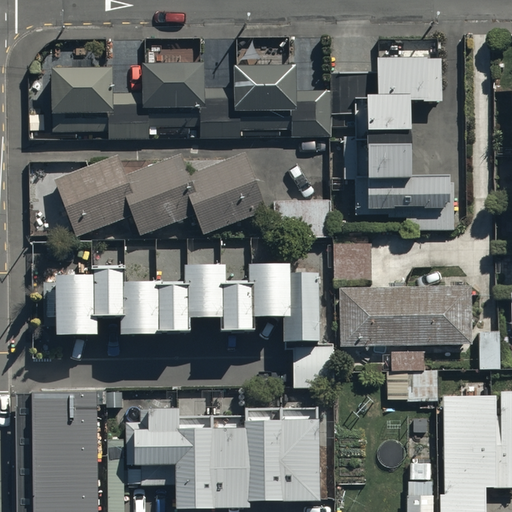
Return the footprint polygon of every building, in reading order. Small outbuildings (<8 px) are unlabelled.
[(333,116),(354,115),(354,138),(343,138),(343,183),(352,183),(353,221),(407,220),(407,227),(411,227),(411,232),(451,231),(450,184),(447,184),(447,178),(410,179),(409,101),(440,101),(439,60),(376,62),(376,74),(332,75),(333,116)] [(140,65),(140,97),(113,97),(113,71),(51,71),(52,132),(108,131),(108,143),(147,143),(147,129),(196,128),(196,141),(330,137),(330,93),(295,93),(295,66),(233,67),(233,87),(205,88),(205,64),(140,65)] [(203,236),(265,210),(243,154),(189,176),(181,155),(125,178),(117,158),(54,183),(77,240),(131,217),(140,238),(195,215),(203,236)] [(272,202),(273,240),(331,239),(330,200),(272,202)] [(334,236),(334,282),(370,281),(370,236),(334,236)] [(158,331),(166,331),(175,331),(191,331),(191,318),(220,318),(220,332),(255,332),(255,316),(285,316),(285,340),(320,340),(320,271),(290,271),(290,263),(249,263),(249,282),(227,282),(227,265),(185,265),(185,280),(124,280),(124,268),(94,268),(94,274),(57,274),(57,334),(99,334),(99,317),(121,317),(121,336),(158,336),(158,331)] [(339,288),(341,345),(469,342),(468,285),(339,288)] [(499,334),(479,334),(479,370),(499,370),(499,334)] [(334,346),(292,346),(292,389),(334,389),(334,346)] [(425,351),(392,352),(392,372),(425,371),(425,351)] [(425,371),(392,372),(387,372),(387,400),(436,399),(435,371),(425,371)] [(31,391),(31,511),(97,511),(97,391),(31,391)] [(511,393),(442,394),(443,511),(486,511),(487,488),(511,487),(511,393)] [(125,422),(125,467),(138,467),(138,486),(172,486),(172,510),(247,510),(247,504),(317,504),(317,411),(244,411),(244,418),(178,418),(178,411),(145,411),(145,422),(125,422)] [(433,511),(433,464),(407,464),(406,511),(433,511)]
